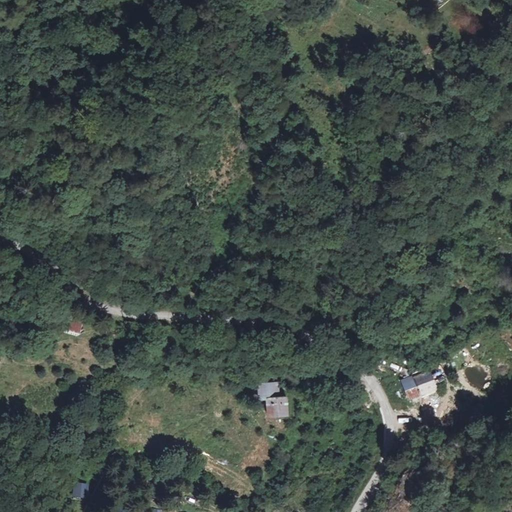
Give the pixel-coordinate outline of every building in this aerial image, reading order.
[(89,312),(87,320),(102,324),(104,316),(89,312)] [(69,332),(80,335),(83,323),(72,320),(69,332)] [(407,399),(433,391),(427,371),(402,378),(407,399)] [(265,379),(266,414),(278,413),(287,412),(286,388),(275,388),(275,378),(265,379)] [(80,480),(78,490),(90,492),(91,481),(80,480)] [(120,501),(119,511),(131,511),(132,502),(120,501)]
